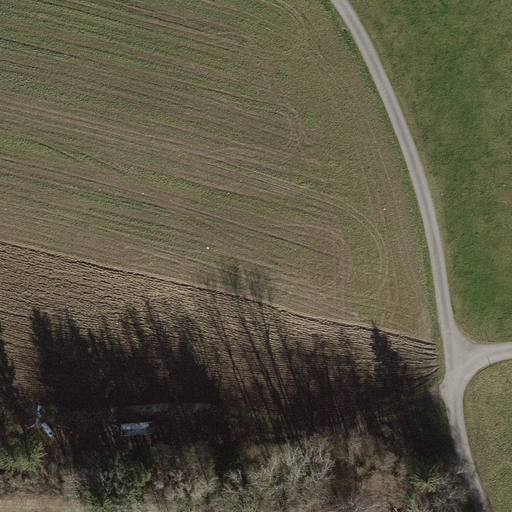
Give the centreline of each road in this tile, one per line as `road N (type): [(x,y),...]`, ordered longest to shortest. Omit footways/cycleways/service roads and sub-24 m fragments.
road 1 (track): [(454,383),(372,421),(164,440),(0,466)]
road 2 (unclassified): [(453,354),(430,213),(387,92),(340,0)]
road 3 (unclassified): [(483,511),(458,430),(453,354)]
